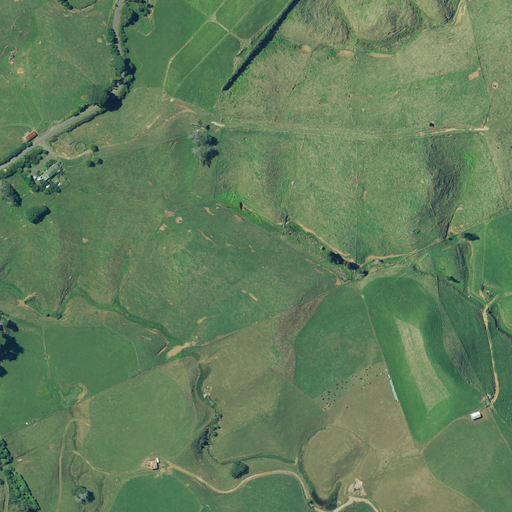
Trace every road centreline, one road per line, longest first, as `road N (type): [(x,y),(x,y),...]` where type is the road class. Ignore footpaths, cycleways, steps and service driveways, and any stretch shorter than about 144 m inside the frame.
road 1 (unclassified): [(121,0),(117,90),(0,168)]
road 2 (track): [(173,468),(217,488),(285,472),(322,511)]
